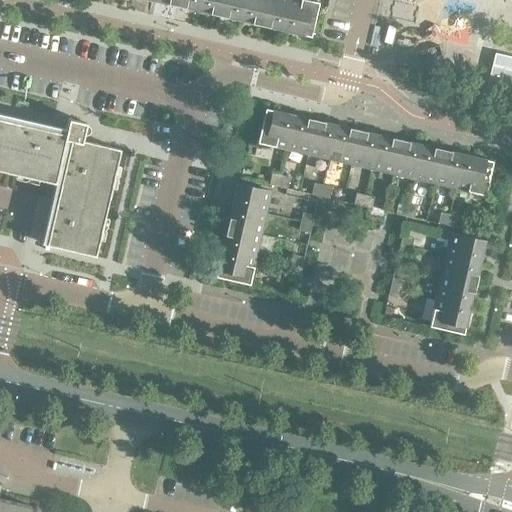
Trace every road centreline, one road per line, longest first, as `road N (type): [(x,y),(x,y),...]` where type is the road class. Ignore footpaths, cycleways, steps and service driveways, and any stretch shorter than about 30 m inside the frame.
road 1 (residential): [(511,370),(456,382),(146,310)]
road 2 (residential): [(192,99),(227,77),(346,106),(357,52)]
road 3 (residential): [(146,310),(192,99)]
road 4 (tertiary): [(341,459),(131,410)]
road 5 (residential): [(192,99),(0,53)]
road 6 (tertiary): [(511,491),(341,459)]
road 7 (tertiary): [(341,459),(482,511)]
road 8 (residential): [(2,276),(146,310)]
road 9 (tertiary): [(131,410),(0,381)]
road 10 (residential): [(112,496),(47,480),(0,455)]
